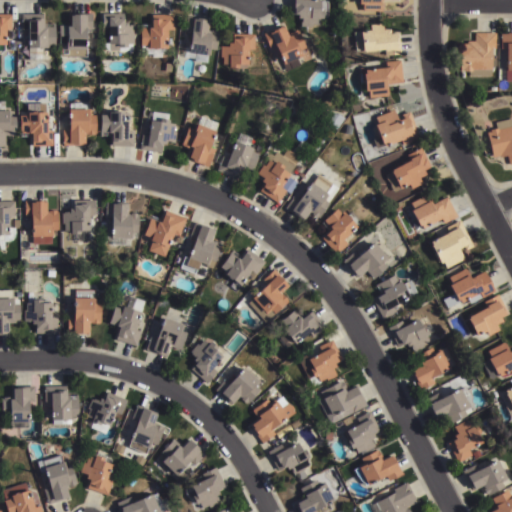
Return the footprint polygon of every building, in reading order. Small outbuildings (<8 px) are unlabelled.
[(321,21),(318,21),(318,25),(311,25),(311,27),(307,27),(307,26),(304,26),(304,27),(299,27),(299,23),(300,23),(300,20),(296,20),(296,16),(292,16),(292,15),(288,15),(288,0),(309,0),(309,1),(311,1),(311,0),(314,0),(314,1),(319,1),(319,2),(324,2),(326,4),(326,16),(324,18),(321,18),(321,21)] [(388,0),(388,1),(381,1),(381,6),(382,6),(382,10),(381,10),(381,12),(362,12),(362,5),(358,5),(358,2),(354,2),(354,0),(388,0)] [(101,14),(124,13),(124,23),(127,23),(127,27),(129,27),(129,25),(135,25),(135,33),(129,33),(129,45),(133,45),(133,50),(125,50),(125,52),(118,52),(118,51),(102,51),(101,44),(101,14)] [(69,25),(69,17),(72,17),(72,16),(73,16),(73,15),(81,15),(81,16),(82,16),(82,17),(83,17),(83,14),(91,14),(91,29),(86,29),(86,58),(59,58),(59,44),(58,44),(58,25),(69,25)] [(0,19),(1,19),(1,15),(10,15),(11,30),(5,31),(5,47),(3,47),(3,51),(0,54),(0,19)] [(27,23),(20,23),(20,15),(43,15),(43,23),(54,23),(54,46),(46,46),(46,50),(41,50),(41,60),(27,60),(27,50),(27,23)] [(151,16),(172,15),(172,30),(167,30),(168,41),(171,41),(172,46),(167,46),(167,54),(161,54),(161,58),(152,58),(152,55),(146,55),(146,52),(140,52),(139,29),(147,29),(151,29),(151,21),(151,16)] [(187,17),(208,20),(207,22),(209,23),(208,30),(216,31),(216,33),(218,33),(216,51),(209,50),(208,58),(207,57),(206,64),(194,62),(194,60),(183,58),(185,48),(189,49),(191,33),(185,32),(187,17)] [(352,33),(370,30),(369,25),(381,24),(382,31),(388,30),(389,35),(398,34),(400,55),(386,57),(385,53),(384,53),(384,51),(363,54),(363,53),(355,54),(352,33)] [(312,53),(313,56),(303,61),(301,57),(282,66),(272,47),(268,49),(262,35),(268,32),(269,34),(271,34),(270,33),(279,29),(279,30),(282,29),(287,39),(291,36),(290,33),(295,31),(296,32),(303,46),(305,45),(309,54),(312,53)] [(462,73),(462,72),(460,72),(460,70),(458,70),(458,44),(465,44),(465,42),(473,42),(473,33),(494,33),(494,50),(490,50),(490,76),(467,76),(467,73),(462,73)] [(504,50),(498,50),(499,35),(504,35),(505,34),(511,34),(511,83),(503,83),(503,72),(504,50)] [(228,47),(228,44),(232,44),(232,41),(238,41),(238,39),(245,39),(245,35),(254,35),(254,50),(249,50),(249,67),(239,67),(239,70),(229,70),(229,65),(223,65),(222,58),(220,58),(220,47),(228,47)] [(359,74),(364,74),(364,71),(366,71),(365,69),(372,69),(372,71),(389,69),(388,62),(399,61),(402,85),(386,87),(387,92),(387,95),(387,97),(368,99),(367,93),(364,94),(364,90),(359,91),(358,78),(359,74)] [(9,112),(9,118),(15,118),(15,135),(3,135),(3,147),(0,147),(0,102),(4,102),(4,112),(9,112)] [(18,116),(26,116),(26,105),(43,104),(43,114),(46,114),(46,131),(52,131),(53,146),(30,147),(30,138),(19,138),(18,116)] [(69,112),(69,104),(88,104),(88,111),(89,111),(89,117),(95,117),(95,135),(83,135),(84,147),(80,147),(80,149),(71,149),(71,148),(61,148),(61,130),(68,130),(68,112),(69,112)] [(370,120),(389,113),(389,112),(393,110),(398,123),(407,120),(404,113),(409,112),(415,130),(411,131),(413,138),(412,138),(413,142),(404,146),(404,144),(402,144),(402,142),(388,147),(389,149),(386,149),(386,148),(383,149),(382,147),(375,149),(372,140),(377,138),(370,120)] [(324,116),(321,121),(319,120),(316,124),(311,121),(315,117),(314,116),(317,111),(324,116)] [(108,116),(108,113),(115,114),(115,116),(127,116),(127,132),(133,133),(132,147),(110,147),(110,137),(99,137),(100,116),(108,116)] [(176,125),(174,144),(166,143),(165,147),(162,146),(161,154),(139,151),(141,136),(148,137),(149,122),(150,123),(152,113),(168,115),(167,122),(169,122),(169,124),(174,125),(176,125)] [(195,127),(199,117),(217,124),(211,140),(213,140),(211,144),(210,143),(208,149),(214,151),(207,169),(198,165),(198,167),(189,164),(190,162),(187,160),(191,150),(186,148),(186,149),(179,146),(186,128),(193,131),(195,127)] [(495,126),(494,126),(493,123),(511,119),(511,127),(511,165),(507,166),(505,157),(498,159),(498,156),(491,158),(490,154),(483,156),(479,141),(486,139),(485,133),(487,133),(487,131),(496,129),(495,126)] [(227,160),(228,158),(233,144),(234,144),(239,133),(251,138),(248,148),(247,149),(249,150),(250,148),(254,150),(252,153),(258,156),(253,172),(241,168),(237,179),(216,172),(221,157),(227,160)] [(398,190),(393,192),(390,188),(389,184),(386,180),(384,176),(392,172),(391,171),(409,161),(407,156),(420,148),(430,167),(427,168),(428,170),(423,173),(425,177),(418,180),(420,185),(411,190),(408,186),(399,192),(398,190)] [(296,181),(289,192),(284,189),(277,201),(257,188),(263,180),(260,178),(262,175),(256,171),(262,162),(264,163),(266,160),(263,158),(267,151),(273,155),(276,151),(294,163),(286,175),(296,181)] [(292,194),(296,196),(308,178),(310,180),(316,172),(337,186),(318,215),(316,214),(315,215),(307,210),(302,218),(284,206),(292,194)] [(409,201),(425,192),(431,201),(438,197),(438,198),(445,194),(457,214),(443,222),(439,216),(420,227),(410,208),(412,207),(409,201)] [(50,242),(31,242),(31,233),(30,233),(30,215),(24,215),(23,199),(33,199),(33,197),(42,196),(42,198),(45,198),(45,210),(50,210),(50,208),(56,208),(56,209),(57,210),(57,222),(57,228),(52,228),(52,233),(50,233),(50,242)] [(88,213),(89,227),(87,227),(87,237),(70,238),(70,228),(63,228),(63,221),(61,221),(61,211),(63,211),(62,209),(67,209),(66,210),(68,210),(68,206),(73,206),(73,201),(79,201),(79,200),(88,200),(88,198),(94,198),(94,213),(88,213)] [(0,199),(13,199),(13,206),(18,206),(18,213),(13,213),(13,218),(18,218),(19,228),(14,228),(14,234),(11,238),(3,239),(4,247),(0,247),(0,199)] [(109,235),(109,222),(111,222),(111,216),(105,216),(105,200),(127,200),(127,212),(130,212),(130,211),(136,211),(136,214),(137,214),(137,231),(130,231),(130,243),(111,243),(111,235),(109,235)] [(341,236),(346,242),(335,252),(320,236),(325,232),(324,231),(330,225),(328,223),(330,221),(324,216),(335,205),(341,211),(343,209),(356,223),(341,236)] [(160,219),(163,211),(173,214),(172,216),(176,217),(177,213),(185,216),(182,225),(184,226),(183,230),(180,229),(178,234),(170,231),(166,240),(169,241),(164,255),(147,249),(151,238),(149,238),(150,235),(143,233),(150,214),(157,217),(157,218),(160,219)] [(187,254),(194,237),(188,235),(194,220),(202,223),(202,221),(212,225),(211,227),(214,228),(210,238),(221,243),(212,267),(205,264),(206,262),(199,259),(195,271),(179,265),(183,255),(188,257),(188,255),(187,254)] [(442,260),(440,261),(429,238),(458,223),(465,235),(467,234),(473,245),(465,249),(462,243),(457,245),(463,257),(446,266),(442,260)] [(341,259),(353,250),(355,252),(373,238),(387,256),(382,260),(386,265),(372,277),(364,268),(354,276),(341,259)] [(241,254),(245,249),(249,251),(248,253),(253,257),(256,253),(265,260),(256,272),(251,268),(240,283),(225,271),(226,270),(220,265),(221,264),(220,264),(232,248),(241,254)] [(484,269),(487,275),(488,275),(492,282),(491,283),(494,289),(483,295),(479,289),(447,307),(442,298),(454,291),(449,282),(451,281),(448,276),(465,266),(470,275),(476,272),(477,273),(484,269)] [(250,295),(266,279),(263,276),(272,267),(277,272),(276,273),(277,274),(278,273),(284,279),(283,280),(283,281),(284,280),(287,283),(277,291),(278,291),(279,291),(280,293),(281,292),(286,298),(287,299),(273,312),(270,308),(259,317),(246,302),(251,296),(250,295)] [(374,283),(393,272),(396,279),(399,278),(402,282),(409,278),(416,290),(391,303),(395,310),(382,318),(371,298),(376,295),(375,294),(379,292),(374,283)] [(13,303),(13,298),(18,298),(19,321),(7,321),(8,333),(0,333),(0,288),(11,288),(11,303),(13,303)] [(38,296),(39,300),(50,300),(50,317),(56,317),(56,331),(34,332),(34,322),(30,322),(30,319),(23,320),(23,308),(25,308),(25,301),(27,301),(27,291),(32,291),(32,296),(38,296)] [(471,336),(463,320),(468,317),(467,316),(468,315),(467,314),(485,304),(483,300),(496,292),(507,310),(500,315),(502,319),(496,322),(498,328),(487,334),(485,328),(471,336)] [(113,304),(120,306),(121,302),(125,303),(128,294),(144,299),(135,328),(140,330),(135,345),(114,337),(117,330),(114,329),(115,325),(107,322),(113,304)] [(66,316),(73,316),(73,302),(75,302),(75,295),(93,295),(93,296),(94,296),(94,302),(99,302),(99,322),(89,322),(89,329),(66,329),(66,316)] [(280,317),(293,307),(297,314),(298,313),(300,316),(307,311),(308,312),(311,310),(324,326),(322,327),(324,329),(321,332),(319,330),(312,336),(308,331),(293,342),(292,341),(285,345),(277,334),(284,329),(282,326),(285,324),(280,317)] [(425,333),(428,340),(422,343),(423,345),(410,352),(405,342),(397,346),(387,326),(400,318),(403,324),(417,316),(418,318),(426,314),(433,329),(428,331),(425,333)] [(155,337),(163,315),(183,323),(181,329),(186,331),(180,349),(173,347),(173,346),(171,345),(170,347),(166,356),(144,348),(149,335),(155,337)] [(197,344),(201,338),(206,342),(208,339),(215,344),(213,347),(219,353),(209,366),(214,370),(204,382),(202,381),(203,379),(192,370),(191,371),(188,369),(192,364),(192,363),(194,360),(191,358),(194,354),(192,353),(191,355),(189,353),(190,352),(189,350),(195,342),(197,344)] [(481,362),(487,359),(486,357),(489,355),(486,350),(502,341),(503,342),(504,342),(509,350),(511,348),(511,366),(507,369),(507,370),(498,375),(498,374),(490,378),(481,362)] [(297,357),(305,353),(307,356),(329,344),(330,346),(331,346),(334,352),(337,350),(341,357),(333,361),(335,364),(331,366),(335,374),(326,379),(325,376),(319,380),(320,381),(312,385),(297,357)] [(430,345),(434,351),(439,349),(448,365),(430,375),(433,381),(420,389),(410,370),(411,369),(411,368),(421,362),(419,359),(417,360),(414,355),(430,345)] [(227,380),(236,370),(235,370),(237,367),(239,368),(242,365),(257,378),(256,378),(258,380),(254,385),(259,389),(252,397),(255,399),(252,402),(249,399),(245,403),(238,397),(239,397),(238,396),(231,404),(213,389),(223,377),(227,380)] [(321,397),(321,396),(318,390),(332,383),(335,389),(342,385),(344,388),(354,383),(359,394),(360,393),(366,404),(348,413),(329,423),(317,399),(321,397)] [(511,417),(511,418),(498,392),(511,384),(511,417)] [(50,418),(50,400),(43,400),(43,385),(50,385),(50,389),(66,388),(66,393),(77,393),(78,417),(70,417),(70,422),(52,423),(51,418),(50,418)] [(0,398),(2,397),(2,395),(8,395),(8,396),(11,396),(11,386),(33,386),(34,401),(28,401),(27,409),(26,409),(26,411),(28,411),(28,415),(27,414),(27,426),(14,425),(14,421),(7,421),(7,415),(1,415),(0,398)] [(440,396),(458,386),(469,406),(463,409),(466,414),(449,422),(444,412),(434,417),(424,398),(437,391),(440,396)] [(90,420),(91,417),(86,415),(88,408),(86,407),(90,397),(92,398),(93,397),(96,398),(96,399),(98,400),(99,396),(103,398),(104,394),(110,396),(111,395),(117,397),(118,396),(126,399),(120,414),(114,411),(109,424),(108,423),(105,433),(89,427),(91,420),(90,420)] [(269,427),(273,432),(261,442),(248,426),(250,423),(249,422),(258,416),(255,413),(253,414),(250,409),(265,398),(269,403),(280,394),(286,402),(287,402),(289,404),(290,403),(293,408),(292,408),(294,411),(286,417),(284,415),(269,427)] [(156,443),(150,440),(145,453),(127,445),(130,438),(129,438),(138,417),(131,414),(136,404),(156,412),(152,422),(155,423),(156,422),(162,425),(161,426),(163,427),(161,432),(163,433),(162,437),(159,436),(156,443)] [(346,416),(349,422),(343,424),(341,419),(346,416)] [(349,426),(348,425),(351,423),(352,425),(368,416),(370,420),(373,419),(378,428),(370,433),(372,436),(369,437),(371,441),(373,445),(363,450),(362,448),(356,452),(353,445),(350,447),(346,439),(349,437),(344,429),(349,426)] [(462,420),(464,422),(470,418),(472,423),(476,422),(481,430),(477,433),(481,440),(477,443),(478,444),(474,446),(473,445),(467,448),(471,454),(458,462),(447,442),(452,439),(451,438),(455,436),(453,433),(456,431),(453,425),(462,420)] [(191,439),(198,446),(204,452),(198,459),(203,463),(188,476),(181,469),(176,474),(157,456),(161,452),(160,451),(171,440),(176,445),(178,443),(180,445),(188,437),(190,440),(191,439)] [(305,476),(299,479),(295,472),(292,474),(290,470),(291,470),(289,466),(286,468),(284,465),(277,469),(266,451),(280,443),(282,448),(289,444),(288,443),(291,441),(291,442),(296,440),(300,448),(303,447),(307,455),(305,457),(308,463),(302,466),(303,468),(301,468),(305,476)] [(478,449),(480,454),(474,457),(471,452),(478,449)] [(64,464),(70,462),(76,482),(74,483),(75,483),(68,486),(67,483),(64,484),(68,496),(47,503),(43,489),(49,487),(44,471),(39,472),(36,461),(66,451),(68,458),(62,459),(64,464)] [(357,464),(359,463),(359,464),(363,462),(360,457),(370,451),(374,458),(378,455),(380,459),(390,453),(391,456),(392,456),(401,472),(387,480),(384,474),(365,484),(360,479),(356,474),(352,468),(357,465),(357,464)] [(93,457),(94,453),(103,456),(102,460),(111,463),(106,479),(112,481),(107,495),(86,487),(88,482),(87,482),(88,478),(85,477),(86,474),(82,473),(82,471),(79,470),(82,462),(84,463),(87,455),(93,457)] [(476,463),(477,464),(484,460),(486,463),(497,458),(507,478),(501,481),(503,485),(500,486),(500,488),(491,492),(491,491),(485,494),(481,485),(471,489),(461,470),(476,463)] [(202,478),(200,474),(214,466),(222,479),(218,481),(220,486),(216,488),(218,492),(215,494),(216,496),(217,496),(219,499),(217,500),(218,502),(203,509),(198,501),(192,505),(183,489),(191,485),(202,478)] [(298,486),(315,477),(318,484),(323,481),(332,499),(314,508),(315,511),(299,511),(295,504),(296,503),(295,501),(303,497),(298,486)] [(26,481),(34,506),(39,504),(41,511),(6,511),(3,499),(5,499),(2,488),(26,481)] [(393,491),(392,488),(405,481),(416,500),(407,506),(409,511),(375,511),(371,504),(375,501),(393,491)] [(506,488),(510,495),(511,494),(511,511),(487,511),(496,507),(491,497),(506,488)] [(119,511),(115,502),(127,496),(130,502),(151,492),(152,494),(156,491),(164,509),(157,511),(119,511)]
